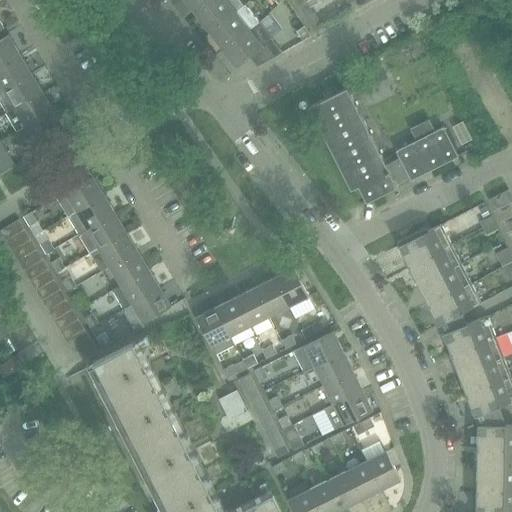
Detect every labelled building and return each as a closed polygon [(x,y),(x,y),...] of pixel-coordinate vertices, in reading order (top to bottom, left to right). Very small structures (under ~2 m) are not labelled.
[(213,0),(185,0),(196,14),(213,0)] [(239,0),(213,0),(196,14),(210,31),(243,5),(239,0)] [(313,12),(306,1),(299,5),(306,16),(313,12)] [(245,4),(243,5),(210,31),(223,48),(258,21),(245,4)] [(283,53),(258,21),(223,48),(238,67),(250,57),(258,66),(283,53)] [(311,35),(305,26),(296,31),(303,41),(311,35)] [(0,39),(0,63),(19,52),(9,34),(0,39)] [(440,35),(396,51),(404,73),(448,57),(440,35)] [(0,90),(31,71),(19,52),(0,63),(0,90)] [(42,90),(31,71),(0,90),(0,100),(7,112),(14,107),(42,90)] [(410,128),(417,141),(397,151),(400,157),(386,165),(347,88),(310,107),(351,190),(359,186),(367,202),(400,185),(404,190),(414,182),(412,179),(458,156),(443,127),(435,131),(429,119),(410,128)] [(53,108),(42,90),(14,107),(7,112),(18,130),(53,108)] [(65,128),(53,108),(18,130),(15,131),(27,151),(65,128)] [(93,175),(65,191),(57,196),(67,214),(103,193),(93,175)] [(489,199),(495,210),(511,200),(511,196),(509,189),(489,199)] [(115,213),(103,193),(67,214),(80,234),(115,213)] [(511,214),(511,200),(495,210),(500,221),(511,214)] [(29,226),(38,221),(32,211),(23,216),(29,226)] [(127,231),(115,213),(80,234),(91,253),(127,231)] [(511,228),(511,214),(500,221),(506,232),(511,228)] [(491,216),(480,221),(486,235),(498,229),(491,216)] [(19,219),(0,230),(6,240),(25,229),(19,219)] [(441,224),(429,230),(427,226),(397,240),(399,245),(409,265),(451,243),(441,224)] [(31,239),(25,229),(6,240),(12,250),(31,239)] [(138,250),(127,231),(91,253),(102,271),(110,266),(138,250)] [(37,249),(31,239),(12,250),(18,260),(37,249)] [(46,254),(55,249),(49,239),(40,244),(46,254)] [(462,263),(451,243),(409,265),(419,285),(462,263)] [(496,253),(502,265),(511,260),(511,256),(507,248),(496,253)] [(43,259),(37,249),(18,260),(24,270),(43,259)] [(149,268),(138,250),(110,266),(121,285),(149,268)] [(57,273),(66,268),(60,258),(51,263),(57,273)] [(49,269),(43,259),(24,270),(30,280),(49,269)] [(511,277),(511,260),(502,265),(509,279),(511,277)] [(472,283),(462,263),(419,285),(429,305),(472,283)] [(295,267),(275,277),(289,306),(309,296),(295,267)] [(160,287),(149,268),(121,285),(132,303),(160,287)] [(55,279),(49,269),(30,280),(36,290),(55,279)] [(68,291),(77,286),(71,276),(62,281),(68,291)] [(289,306),(275,277),(255,287),(270,316),(289,306)] [(61,289),(55,279),(36,290),(42,300),(61,289)] [(482,302),(472,283),(429,305),(439,324),(482,302)] [(171,306),(160,287),(132,303),(122,309),(134,329),(171,306)] [(270,316),(255,287),(236,297),(250,326),(270,316)] [(67,299),(61,289),(42,300),(48,310),(67,299)] [(80,309),(88,304),(82,294),(74,300),(80,309)] [(250,326),(236,297),(216,307),(231,335),(250,326)] [(73,309),(67,299),(48,310),(54,320),(73,309)] [(235,344),(231,335),(216,307),(197,317),(216,354),(235,344)] [(79,319),(73,309),(54,320),(60,330),(79,319)] [(91,328),(99,323),(93,313),(85,318),(91,328)] [(488,316),(456,328),(443,333),(451,353),(496,336),(488,316)] [(85,329),(79,319),(60,330),(66,340),(85,329)] [(0,342),(10,336),(0,320),(0,342)] [(326,329),(321,320),(311,326),(315,334),(326,329)] [(91,339),(85,329),(66,340),(72,350),(91,339)] [(333,331),(305,346),(294,351),(304,371),(315,365),(343,351),(333,331)] [(111,342),(105,332),(96,338),(102,347),(111,342)] [(297,344),(292,335),(282,340),(286,349),(297,344)] [(504,357),(496,336),(451,353),(459,374),(504,357)] [(97,348),(91,339),(72,350),(78,360),(97,348)] [(223,511),(220,511),(134,342),(89,365),(88,364),(87,364),(95,380),(92,381),(100,397),(103,396),(117,422),(114,424),(122,440),(125,438),(139,465),(136,467),(144,483),(147,481),(160,508),(158,509),(158,511),(282,511),(273,495),(238,511),(228,511),(227,510),(223,511)] [(277,353),(273,344),(263,349),(267,358),(277,353)] [(353,371),(343,351),(315,365),(325,385),(353,371)] [(25,364),(19,354),(0,365),(0,368),(5,377),(25,364)] [(258,363),(254,354),(243,359),(248,368),(258,363)] [(511,378),(504,357),(459,374),(467,395),(511,378)] [(238,373),(234,364),(223,369),(228,378),(238,373)] [(269,377),(263,366),(254,371),(260,381),(269,377)] [(363,390),(353,371),(325,385),(334,404),(363,390)] [(250,373),(239,379),(278,457),(289,452),(250,373)] [(511,401),(511,378),(467,395),(475,415),(511,401)] [(373,410),(363,390),(334,404),(344,424),(373,410)] [(279,395),(269,400),(274,410),(285,405),(279,395)] [(294,425),(289,414),(279,419),(284,430),(294,425)] [(375,426),(370,417),(360,422),(364,431),(375,426)] [(364,431),(360,422),(353,426),(357,435),(364,431)] [(511,425),(478,424),(477,447),(511,447),(511,425)] [(346,441),(341,432),(331,437),(335,446),(346,441)] [(300,436),(289,441),(294,450),(304,445),(300,436)] [(326,450),(322,442),(312,447),(316,456),(326,450)] [(511,447),(477,447),(477,469),(511,469),(511,447)] [(307,460),(303,451),(292,456),(297,465),(307,460)] [(401,479),(387,451),(367,460),(381,489),(401,479)] [(359,460),(355,458),(347,461),(347,466),(348,470),(362,499),(381,489),(367,460),(361,464),(359,460)] [(287,470),(282,461),(272,467),(276,476),(287,470)] [(511,469),(477,469),(477,491),(511,491),(511,469)] [(362,499),(348,470),(328,480),(342,509),(362,499)] [(335,511),(342,509),(328,480),(308,490),(319,511),(335,511)] [(319,511),(308,490),(289,500),(294,511),(319,511)] [(511,511),(511,491),(477,491),(476,511),(511,511)]
